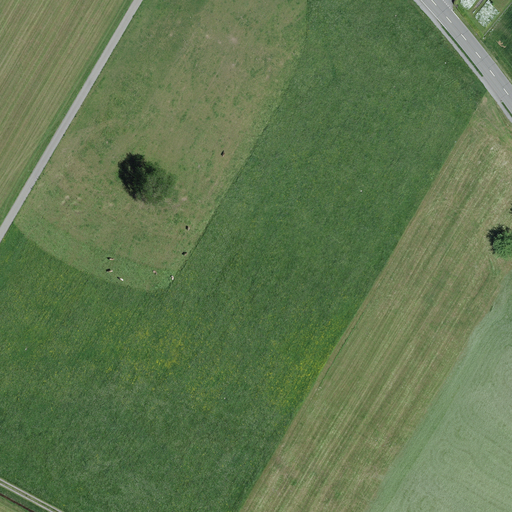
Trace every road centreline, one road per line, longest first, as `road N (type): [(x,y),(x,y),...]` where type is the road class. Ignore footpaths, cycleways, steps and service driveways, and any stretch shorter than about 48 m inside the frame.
road 1 (track): [(0,236),(137,0)]
road 2 (primary): [(511,101),(431,0)]
